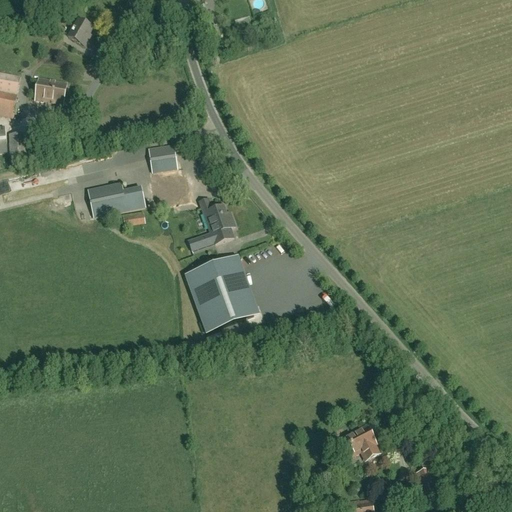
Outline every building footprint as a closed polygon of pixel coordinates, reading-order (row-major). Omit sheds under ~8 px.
[(87,39),(92,30),(78,21),(68,39),(84,48),(89,40),(87,39)] [(148,63),(157,61),(155,55),(147,57),(148,63)] [(20,78),(0,74),(0,117),(12,119),(20,78)] [(66,86),(50,83),(39,81),(35,102),(62,106),(66,86)] [(9,157),(31,156),(31,135),(9,135),(9,157)] [(155,208),(188,203),(184,177),(178,178),(177,171),(173,148),(148,151),(152,175),(156,175),(157,182),(151,182),(155,208)] [(59,173),(0,182),(0,193),(61,183),(59,173)] [(89,201),(94,221),(145,209),(141,190),(89,201)] [(229,230),(234,229),(230,218),(227,219),(222,206),(211,210),(208,199),(199,202),(215,246),(233,240),(229,230)] [(124,228),(145,225),(143,215),(123,218),(124,228)] [(186,278),(207,335),(254,318),(239,276),(233,261),(186,278)] [(374,446),(375,445),(366,428),(338,442),(347,460),(360,453),(365,462),(378,455),(374,446)] [(418,475),(420,482),(425,499),(437,495),(434,486),(437,485),(431,464),(423,466),(425,473),(418,475)] [(345,505),(346,511),(372,511),(371,503),(359,505),(358,503),(345,505)]
